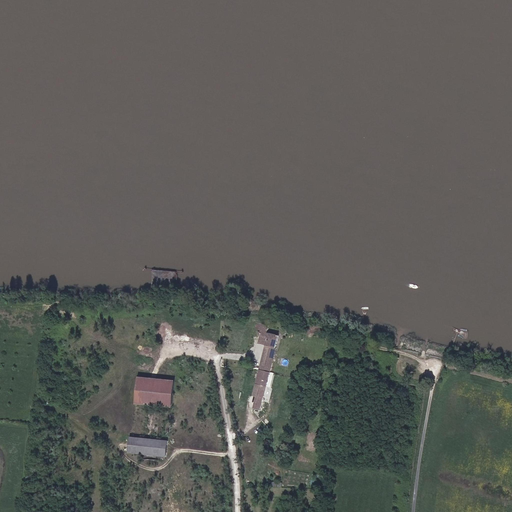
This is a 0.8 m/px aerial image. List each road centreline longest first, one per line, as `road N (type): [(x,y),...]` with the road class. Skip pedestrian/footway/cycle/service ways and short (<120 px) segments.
road 1 (unclassified): [(413,511),(433,363)]
road 2 (track): [(433,363),(305,334)]
